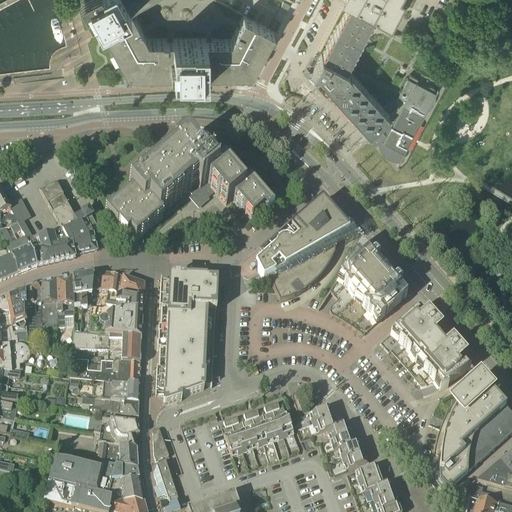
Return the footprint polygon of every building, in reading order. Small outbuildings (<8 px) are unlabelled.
[(135,16),(130,7),(130,6),(140,0),(87,0),(99,22),(93,25),(99,36),(105,32),(112,45),(116,43),(121,53),(117,55),(124,68),(125,68),(128,73),(133,73),(148,73),(148,68),(153,68),(153,73),(167,73),(167,68),(172,68),(172,73),(187,73),(187,68),(192,68),(192,73),(206,72),(206,68),(211,68),(211,72),(226,72),(226,68),(231,68),(231,72),(245,72),(245,71),(251,71),(254,66),(254,67),(261,54),(257,52),(259,47),(263,49),(270,36),(266,34),(268,30),(272,32),(273,30),(243,15),(240,22),(239,21),(236,27),(237,27),(231,38),(212,38),(206,38),(206,39),(173,39),(173,38),(167,38),(167,39),(147,39),(144,34),(145,33),(142,28),(141,28),(135,16)] [(341,0),(349,4),(322,55),(321,54),(312,71),(309,72),(320,84),(323,82),(369,133),(373,137),(373,136),(375,138),(376,140),(377,141),(378,143),(379,146),(379,148),(381,152),(385,156),(389,159),(394,161),(399,161),(400,161),(402,161),(403,160),(404,158),(404,155),(404,153),(423,117),(422,116),(422,115),(424,116),(426,112),(430,109),(433,104),(435,99),(435,94),(435,93),(435,91),(434,90),(434,89),(433,88),(433,87),(432,87),(430,86),(429,86),(428,86),(427,87),(426,88),(415,82),(418,79),(410,74),(408,78),(407,77),(406,78),(407,78),(395,102),(399,104),(395,111),(390,115),(350,71),(350,72),(346,67),(373,16),(376,18),(374,21),(388,29),(403,0),(341,0)] [(117,230),(119,232),(126,240),(126,239),(129,236),(135,243),(140,238),(139,237),(145,233),(145,234),(155,225),(155,224),(160,220),(161,221),(162,220),(159,217),(164,212),(163,211),(168,207),(169,208),(174,204),(173,203),(179,198),(180,199),(188,192),(192,197),(190,199),(192,198),(199,206),(206,199),(207,200),(214,193),(226,206),(233,201),(251,222),(268,208),(248,185),(241,191),(223,170),(216,176),(204,162),(203,163),(198,157),(199,157),(191,147),(190,147),(185,142),(186,141),(185,140),(171,153),(173,155),(171,157),(170,156),(165,160),(166,161),(160,166),(159,165),(149,173),(150,174),(145,179),(144,178),(134,187),(135,188),(130,192),(129,191),(128,192),(131,195),(126,199),(127,200),(122,204),(121,203),(111,212),(112,213),(106,218),(105,217),(116,231),(117,230)] [(75,260),(74,257),(97,252),(93,234),(90,228),(95,226),(91,218),(92,217),(88,209),(81,212),(82,214),(74,219),(55,183),(39,191),(52,214),(53,214),(62,232),(38,239),(39,242),(29,245),(31,249),(37,268),(75,260)] [(0,214),(0,215),(10,211),(9,209),(3,196),(0,191),(0,214)] [(16,221),(18,225),(19,226),(24,224),(30,220),(20,202),(9,209),(10,211),(14,217),(16,221)] [(268,280),(275,294),(280,303),(291,299),(302,294),(312,286),(315,283),(317,282),(324,273),(330,263),(335,252),(338,240),(349,234),(340,224),(341,219),(330,206),(327,209),(321,203),(248,267),(252,271),(255,269),(262,284),(268,280)] [(33,241),(24,224),(19,226),(25,238),(28,243),(33,241)] [(18,276),(37,268),(31,249),(29,245),(28,243),(25,238),(12,244),(5,230),(0,232),(0,235),(10,255),(10,254),(11,257),(18,276)] [(511,263),(509,263),(507,262),(505,260),(504,257),(504,254),(504,251),(506,249),(511,243),(511,241),(505,248),(503,250),(502,254),(502,257),(503,260),(506,263),(509,265),(511,265),(511,263)] [(360,247),(348,264),(348,263),(347,263),(341,272),(342,272),(342,273),(330,293),(317,311),(319,312),(330,294),(338,302),(331,307),(330,310),(329,312),(330,315),(332,317),(334,318),(349,326),(363,337),(406,298),(402,293),(404,291),(400,287),(397,289),(392,283),(394,281),(393,280),(391,282),(378,267),(380,265),(379,264),(377,266),(372,260),(375,258),(371,253),(370,254),(368,256),(360,247)] [(0,283),(18,276),(11,257),(0,261),(0,283)] [(92,276),(92,290),(107,291),(108,291),(109,276),(93,275),(92,276)] [(92,276),(81,278),(83,288),(89,287),(88,296),(91,296),(92,290),(92,276)] [(105,309),(118,310),(118,300),(129,281),(123,278),(115,277),(109,276),(108,291),(107,291),(105,308),(105,309)] [(90,309),(91,296),(88,296),(89,287),(83,288),(81,278),(72,280),(72,307),(73,307),(78,307),(78,310),(86,310),(86,307),(88,307),(88,309),(90,309)] [(216,284),(212,284),(206,284),(206,282),(185,281),(185,278),(184,278),(169,278),(168,284),(161,284),(161,283),(160,283),(159,310),(159,311),(159,310),(161,310),(160,329),(158,329),(157,352),(158,351),(159,351),(158,371),(157,371),(157,370),(156,370),(155,397),(163,397),(163,407),(181,401),(180,402),(181,402),(181,398),(185,398),(203,391),(204,386),(211,387),(210,389),(211,389),(215,312),(216,313),(216,311),(215,311),(215,305),(215,300),(216,284)] [(74,329),(73,307),(72,307),(72,280),(71,280),(71,281),(69,282),(69,281),(68,281),(67,281),(61,282),(60,283),(59,284),(57,284),(57,283),(55,283),(55,306),(56,328),(56,330),(74,329)] [(129,281),(118,300),(142,303),(143,296),(144,286),(129,281)] [(41,287),(39,287),(41,343),(42,343),(42,350),(48,349),(47,330),(48,330),(48,329),(56,328),(55,306),(55,283),(51,284),(51,285),(41,287)] [(25,293),(25,334),(26,341),(26,344),(41,343),(39,287),(38,288),(35,289),(33,292),(32,292),(29,291),(26,292),(25,293)] [(11,335),(25,334),(25,293),(5,300),(11,335)] [(0,373),(19,375),(19,366),(20,366),(21,366),(23,365),(24,365),(25,364),(26,364),(27,363),(28,362),(28,361),(29,359),(29,358),(29,357),(29,356),(29,354),(29,353),(29,352),(28,351),(27,350),(27,349),(26,348),(25,347),(24,346),(22,346),(21,346),(20,345),(19,345),(17,346),(17,342),(26,341),(25,334),(11,335),(5,300),(0,302),(0,373)] [(142,303),(118,300),(118,310),(105,309),(105,308),(90,309),(89,319),(98,319),(125,312),(142,314),(142,303)] [(88,335),(141,340),(142,314),(125,312),(98,319),(89,319),(88,335)] [(458,352),(453,347),(451,349),(435,331),(437,330),(433,324),(428,319),(426,321),(418,312),(379,346),(388,355),(391,353),(414,380),(413,381),(421,390),(425,388),(430,387),(434,385),(435,387),(437,389),(439,392),(434,394),(428,396),(423,397),(424,398),(429,397),(434,395),(439,393),(442,391),(444,390),(445,390),(448,389),(446,387),(458,379),(469,371),(471,373),(472,372),(460,359),(462,357),(458,352)] [(88,335),(81,335),(74,334),(72,350),(70,363),(87,363),(87,362),(100,363),(100,359),(78,358),(78,351),(108,352),(107,364),(140,365),(140,361),(141,340),(88,335)] [(104,384),(104,385),(139,387),(140,365),(107,364),(101,364),(100,374),(86,373),(87,363),(70,363),(68,380),(104,384)] [(19,381),(19,375),(0,373),(0,387),(7,389),(8,380),(19,381)] [(479,382),(476,385),(465,396),(457,408),(450,421),(444,435),(441,449),(446,454),(444,455),(442,455),(440,457),(440,459),(440,461),(442,463),(444,463),(444,465),(438,466),(439,467),(437,473),(439,482),(443,487),(444,489),(445,490),(447,492),(511,435),(511,417),(478,379),(477,380),(479,382)] [(138,406),(139,387),(104,385),(102,401),(102,402),(138,406)] [(0,402),(16,404),(26,405),(27,400),(6,397),(7,389),(0,387),(0,402)] [(91,414),(104,416),(113,418),(112,424),(137,427),(138,406),(102,402),(102,401),(76,399),(75,401),(78,401),(77,405),(81,406),(81,413),(88,414),(89,406),(92,407),(91,414)] [(0,419),(2,421),(3,420),(3,419),(0,419),(2,411),(15,414),(17,408),(15,408),(16,404),(0,402),(0,419)] [(270,407),(264,409),(266,415),(272,412),(270,407)] [(308,417),(312,428),(333,420),(332,418),(331,419),(330,416),(331,416),(331,415),(329,416),(327,411),(329,410),(308,417)] [(66,414),(63,426),(88,432),(91,419),(66,414)] [(252,420),(250,414),(243,416),(245,422),(252,420)] [(94,445),(99,446),(108,447),(136,452),(135,451),(136,449),(136,445),(136,438),(134,430),(136,429),(136,428),(137,428),(137,427),(112,424),(113,418),(104,416),(100,436),(95,436),(94,445)] [(275,421),(282,442),(293,438),(285,416),(279,418),(280,419),(275,421)] [(13,423),(3,420),(2,421),(0,419),(0,435),(28,442),(30,435),(12,431),(13,423)] [(333,420),(312,428),(315,438),(325,434),(334,431),(333,426),(335,425),(334,425),(333,425),(332,423),(333,422),(333,420)] [(232,427),(230,421),(223,423),(225,429),(232,427)] [(264,423),(272,446),(282,442),(275,421),(271,422),(270,421),(264,423)] [(255,428),(262,449),(272,446),(264,423),(259,425),(259,426),(255,428)] [(334,431),(325,434),(329,445),(348,438),(350,437),(348,437),(347,432),(348,432),(348,431),(347,432),(346,429),(347,429),(347,427),(334,431)] [(244,430),(252,453),(262,449),(255,428),(250,430),(250,428),(244,430)] [(235,435),(242,456),(252,453),(244,430),(238,432),(239,434),(235,435)] [(168,458),(160,434),(159,435),(158,432),(156,432),(154,432),(152,433),(152,436),(153,459),(155,463),(168,458)] [(231,460),(232,460),(242,456),(235,435),(230,437),(229,435),(223,437),(231,460)] [(350,443),(348,438),(329,445),(333,455),(338,454),(354,448),(353,445),(352,445),(351,443),(352,443),(352,442),(350,443)] [(105,465),(108,447),(99,446),(96,466),(105,467),(105,465)] [(338,454),(342,464),(363,456),(362,455),(361,455),(360,453),(361,452),(359,452),(358,448),(360,447),(359,446),(354,448),(338,454)] [(136,452),(108,447),(105,465),(119,467),(119,469),(137,472),(137,464),(136,452)] [(511,450),(499,462),(511,476),(511,450)] [(52,463),(53,456),(44,454),(43,461),(52,463)] [(364,459),(363,456),(342,464),(345,475),(367,467),(365,467),(364,464),(363,462),(365,462),(365,461),(364,462),(363,459),(364,459)] [(74,510),(81,511),(142,511),(142,509),(145,509),(143,504),(137,472),(119,469),(105,467),(96,466),(53,461),(47,483),(43,502),(73,510),(72,511),(73,511),(74,510)] [(511,476),(499,462),(487,472),(511,478),(511,476)] [(0,472),(20,477),(19,477),(20,473),(13,471),(14,467),(0,464),(0,472)] [(170,479),(165,465),(156,468),(156,469),(154,474),(153,475),(157,487),(171,482),(170,479)] [(354,475),(355,477),(358,486),(379,478),(378,476),(377,477),(376,474),(377,474),(377,473),(375,474),(374,469),(375,469),(375,468),(354,475)] [(20,477),(0,472),(0,480),(18,484),(20,477)] [(511,478),(487,472),(476,481),(505,489),(511,491),(511,478)] [(362,496),(369,493),(381,489),(379,484),(381,483),(379,483),(379,481),(380,480),(379,478),(358,486),(362,496)] [(170,506),(178,503),(171,482),(157,487),(162,499),(162,498),(167,501),(168,502),(170,506)] [(381,489),(369,493),(373,503),(394,496),(393,494),(392,494),(391,492),(392,491),(390,492),(388,487),(390,486),(381,489)] [(468,490),(466,497),(498,506),(499,504),(490,502),(491,499),(481,496),(482,492),(470,489),(470,488),(468,490)] [(239,511),(240,511),(241,510),(241,509),(239,510),(234,496),(235,495),(236,495),(236,494),(234,495),(234,494),(233,494),(232,492),(231,493),(232,495),(218,500),(218,499),(217,498),(216,498),(216,499),(217,500),(202,505),(202,504),(202,503),(201,504),(201,505),(187,510),(187,509),(185,509),(186,510),(186,511),(182,511),(181,511),(178,503),(170,506),(168,510),(167,511),(239,511)] [(373,503),(376,511),(381,511),(397,506),(395,507),(394,502),(396,501),(395,500),(394,501),(393,498),(395,498),(394,496),(373,503)] [(511,511),(511,510),(465,497),(464,497),(461,511),(511,511)]
